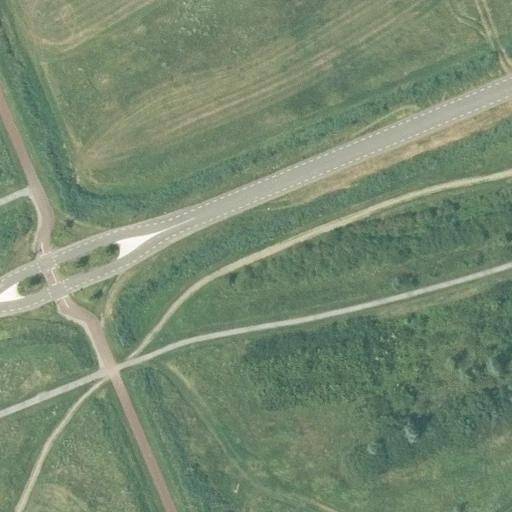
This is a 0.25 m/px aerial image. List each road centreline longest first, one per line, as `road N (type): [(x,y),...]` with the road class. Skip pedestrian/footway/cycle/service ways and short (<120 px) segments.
road 1 (unknown): [(511,170),(382,204),(201,282),(68,412),(18,511)]
road 2 (unclassified): [(511,86),(166,229)]
road 3 (unclassified): [(0,306),(21,305),(134,256),(166,229)]
road 4 (unclassified): [(166,229),(118,236),(0,289)]
